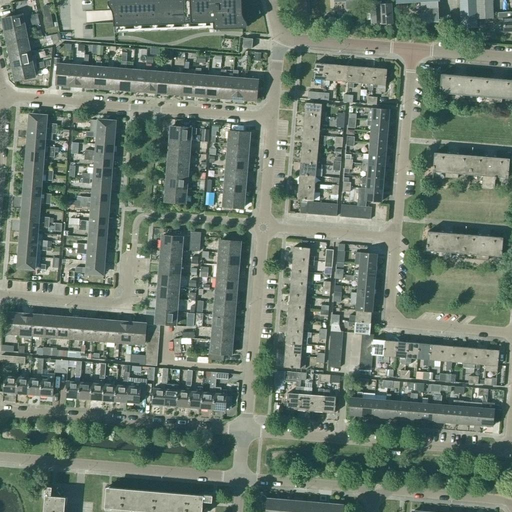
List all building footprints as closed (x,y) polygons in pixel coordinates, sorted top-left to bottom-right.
[(240,0),(128,0),(113,1),(114,33),(242,28),(240,0)] [(306,0),(289,0),(291,19),(307,18),(306,0)] [(438,22),(438,1),(439,1),(439,0),(395,0),(396,4),(421,3),(422,23),(438,22)] [(477,19),(483,19),(493,18),(492,0),(459,0),(461,29),(477,28),(477,19)] [(72,32),(71,2),(59,3),(60,32),(72,32)] [(380,4),(380,2),(370,2),(370,23),(380,23),(380,24),(392,23),(392,3),(380,4)] [(49,5),(42,7),(44,15),(47,29),(53,28),(53,23),(52,21),(51,14),(50,12),(49,5)] [(511,12),(498,13),(498,20),(503,19),(504,32),(511,31),(511,12)] [(37,14),(30,16),(32,26),(39,24),(37,14)] [(5,31),(24,28),(21,15),(3,19),(5,31)] [(8,44),(27,40),(24,28),(5,31),(8,44)] [(53,46),(60,40),(59,34),(45,37),(47,46),(53,45),(53,46)] [(252,49),(252,39),(243,38),(242,48),(252,49)] [(10,56),(29,52),(27,40),(8,44),(10,56)] [(32,65),(32,64),(29,52),(10,56),(13,69),(32,65)] [(205,55),(197,55),(196,63),(204,63),(205,55)] [(32,65),(13,69),(15,81),(34,77),(33,70),(44,67),(44,66),(49,65),(49,61),(43,62),(32,64),(32,65)] [(120,70),(118,89),(131,90),(133,71),(125,70),(126,62),(121,62),(120,70)] [(325,81),(327,64),(314,63),(313,80),(325,81)] [(337,82),(339,65),(327,64),(325,81),(324,86),(329,87),(330,81),(337,82)] [(68,85),(70,66),(59,65),(57,65),(56,84),(68,85)] [(349,83),(351,66),(339,65),(337,82),(349,83)] [(81,86),(83,67),(70,66),(68,85),(81,86)] [(361,84),(362,67),(351,66),(349,83),(348,88),(353,89),(354,83),(361,84)] [(93,87),(95,68),(83,67),(81,86),(93,87)] [(373,88),(375,68),(362,67),(361,84),(369,84),(368,88),(373,88)] [(106,88),(108,69),(95,68),(93,87),(106,88)] [(375,68),(373,88),(377,88),(377,85),(385,86),(387,70),(375,68)] [(118,89),(120,70),(108,69),(106,88),(118,89)] [(231,98),(233,79),(225,78),(226,70),(221,70),(220,78),(219,97),(231,98)] [(144,91),(145,72),(133,71),(131,90),(144,91)] [(233,79),(231,98),(244,99),(245,80),(238,79),(239,71),(233,71),(233,79)] [(156,92),(158,73),(145,72),(144,91),(156,92)] [(169,93),(170,74),(158,73),(156,92),(169,93)] [(181,94),(183,75),(170,74),(169,93),(181,94)] [(477,96),(478,78),(466,77),(466,76),(453,74),(453,75),(441,74),(439,93),(452,94),(451,99),(464,100),(464,95),(477,96)] [(183,75),(181,94),(194,95),(195,76),(183,75)] [(195,76),(194,95),(206,96),(208,77),(195,76)] [(220,78),(208,77),(206,96),(219,97),(220,78)] [(511,99),(511,80),(503,80),(503,79),(490,78),(490,79),(478,78),(477,96),(489,98),(489,102),(501,103),(502,99),(511,99)] [(245,80),(244,99),(256,100),(258,81),(245,80)] [(323,100),(324,93),(308,92),(307,99),(323,100)] [(304,116),(325,118),(326,112),(321,112),(322,104),(305,103),(304,116)] [(368,115),(367,121),(387,122),(389,110),(368,108),(368,115)] [(29,127),(45,128),(46,116),(30,115),(29,127)] [(325,121),(325,118),(304,116),(303,128),(319,129),(320,121),(325,121)] [(343,128),(344,119),(337,118),(336,128),(343,128)] [(355,129),(356,120),(348,119),(347,128),(355,129)] [(86,132),(114,134),(115,122),(98,121),(98,128),(87,127),(86,132)] [(386,134),(387,122),(367,121),(367,126),(371,126),(371,132),(386,134)] [(44,140),(45,128),(29,127),(28,139),(44,140)] [(171,127),(170,140),(189,141),(190,134),(196,135),(197,129),(190,128),(171,127)] [(319,136),(319,129),(303,128),(302,140),(325,142),(326,136),(319,136)] [(228,144),(248,146),(249,133),(230,131),(228,144)] [(113,146),(114,134),(86,132),(86,137),(93,137),(97,138),(97,144),(113,146)] [(385,145),(386,134),(371,132),(370,144),(385,145)] [(44,147),(44,140),(28,139),(27,150),(55,153),(55,148),(44,147)] [(170,140),(169,152),(188,154),(189,141),(170,140)] [(325,146),(325,142),(302,140),(301,152),(317,153),(318,145),(325,146)] [(112,157),(113,146),(97,144),(96,151),(92,151),(85,150),(84,155),(112,157)] [(247,158),(248,146),(228,144),(227,157),(247,158)] [(384,156),(385,145),(370,144),(369,155),(384,156)] [(54,158),(55,153),(27,150),(26,162),(42,163),(43,157),(54,158)] [(169,152),(168,164),(188,166),(188,154),(169,152)] [(316,164),(317,153),(301,152),(300,164),(322,166),(322,165),(316,164)] [(470,175),(472,156),(460,155),(460,154),(446,153),(446,154),(434,153),(433,172),(445,173),(445,178),(457,179),(458,174),(470,175)] [(111,169),(112,157),(84,155),(84,160),(95,161),(95,168),(111,169)] [(383,168),(384,156),(369,155),(368,161),(363,160),(362,166),(383,168)] [(472,156),(470,175),(482,176),(481,189),(494,190),(495,179),(495,177),(507,178),(509,159),(497,158),(497,157),(484,156),(483,157),(472,156)] [(246,171),(247,158),(227,157),(226,169),(246,171)] [(42,170),(42,163),(26,162),(25,174),(53,176),(53,171),(42,170)] [(168,164),(167,177),(187,178),(188,166),(168,164)] [(322,169),(322,166),(300,164),(299,176),(315,177),(316,169),(322,169)] [(382,179),(383,168),(362,166),(362,171),(367,172),(367,177),(366,178),(382,179)] [(110,181),(111,169),(95,168),(94,175),(90,174),(83,173),(82,183),(90,184),(90,179),(94,179),(94,180),(110,181)] [(245,183),(246,171),(226,169),(225,182),(245,183)] [(52,181),(53,176),(25,174),(24,186),(40,187),(41,180),(52,181)] [(315,184),(315,177),(299,176),(298,188),(319,189),(320,184),(315,184)] [(167,177),(166,189),(186,191),(187,178),(167,177)] [(362,177),(361,188),(365,189),(365,190),(381,191),(382,179),(366,178),(367,177),(362,177)] [(342,188),(350,188),(351,183),(348,183),(349,178),(343,178),(343,182),(342,188)] [(109,193),(110,181),(94,180),(93,191),(109,193)] [(244,196),(245,183),(225,182),(224,194),(244,196)] [(40,194),(40,187),(24,186),(24,197),(51,200),(51,194),(40,194)] [(319,193),(319,189),(298,188),(297,199),(313,201),(314,192),(319,193)] [(166,189),(165,202),(185,204),(186,191),(166,189)] [(338,195),(338,191),(331,190),(330,195),(330,200),(337,200),(338,195)] [(380,202),(381,191),(365,190),(364,200),(380,202)] [(108,204),(109,193),(93,191),(92,198),(88,198),(88,197),(81,197),(81,202),(108,204)] [(206,193),(205,205),(213,206),(214,193),(206,193)] [(243,208),(244,196),(224,194),(223,207),(243,208)] [(50,204),(51,200),(24,197),(23,209),(39,210),(39,203),(50,204)] [(107,216),(108,204),(81,202),(80,207),(87,207),(87,209),(91,210),(91,215),(107,216)] [(38,217),(39,210),(23,209),(22,221),(49,223),(49,218),(38,217)] [(90,221),(79,220),(78,230),(90,231),(90,226),(106,228),(107,216),(91,215),(90,221)] [(48,228),(49,223),(22,221),(21,233),(37,234),(37,227),(48,228)] [(90,231),(89,238),(105,239),(106,228),(90,226),(90,231)] [(464,254),(465,235),(453,234),(453,233),(440,232),(440,233),(427,232),(426,251),(439,252),(438,256),(451,257),(451,253),(464,254)] [(36,240),(37,234),(21,233),(20,244),(36,245),(40,245),(40,246),(47,246),(48,241),(36,240)] [(465,235),(464,254),(476,255),(475,259),(488,260),(488,256),(501,257),(503,238),(490,237),(490,236),(477,235),(477,236),(465,235)] [(162,249),(181,250),(182,237),(163,236),(162,249)] [(89,238),(89,244),(73,243),(73,247),(77,248),(77,249),(104,251),(105,239),(89,238)] [(219,253),(239,255),(240,242),(221,241),(219,253)] [(292,260),(314,261),(314,257),(309,256),(310,248),(307,248),(308,241),(302,241),(301,248),(293,247),(292,260)] [(35,257),(36,245),(20,244),(19,256),(35,257)] [(77,249),(77,254),(88,254),(87,262),(103,263),(104,251),(77,249)] [(180,263),(181,250),(162,249),(161,261),(180,263)] [(325,262),(332,263),(333,250),(326,250),(325,262)] [(344,263),(345,251),(337,251),(337,262),(344,263)] [(354,264),(360,265),(375,266),(376,255),(355,252),(354,264)] [(238,267),(239,255),(219,253),(218,266),(238,267)] [(34,264),(35,257),(19,256),(18,268),(34,269),(45,270),(45,265),(34,264)] [(314,266),(314,261),(292,260),(291,272),(308,273),(308,265),(314,266)] [(179,275),(180,263),(161,261),(160,274),(179,275)] [(102,275),(103,263),(87,262),(87,268),(76,267),(75,272),(86,273),(86,274),(102,275)] [(374,278),(375,266),(360,265),(359,271),(354,270),(354,276),(374,278)] [(237,280),(238,267),(218,266),(217,278),(237,280)] [(200,267),(199,277),(208,278),(208,268),(200,267)] [(307,285),(308,273),(291,272),(290,284),(307,285)] [(178,288),(179,275),(160,274),(159,286),(178,288)] [(374,278),(354,276),(345,275),(344,280),(353,281),(358,282),(358,287),(373,289),(374,278)] [(236,292),(237,280),(217,278),(216,291),(236,292)] [(306,297),(307,285),(290,284),(289,296),(306,297)] [(209,291),(209,286),(203,285),(203,289),(199,289),(198,295),(202,296),(203,290),(209,291)] [(177,300),(178,288),(159,286),(158,298),(177,300)] [(334,292),(334,297),(341,297),(341,292),(342,286),(334,286),(334,292)] [(329,297),(330,287),(323,287),(322,296),(329,297)] [(372,300),(373,289),(358,287),(357,293),(351,293),(350,298),(372,300)] [(235,305),(236,292),(216,291),(215,303),(235,305)] [(305,304),(306,297),(289,296),(288,308),(310,309),(310,305),(305,304)] [(176,312),(177,300),(158,298),(157,311),(176,312)] [(371,312),(372,300),(350,298),(350,304),(356,305),(356,310),(371,312)] [(234,317),(235,305),(215,303),(214,316),(234,317)] [(310,314),(310,309),(288,308),(287,320),(304,321),(304,314),(310,314)] [(370,323),(371,312),(356,310),(356,316),(349,315),(349,321),(370,323)] [(175,325),(176,312),(157,311),(156,324),(175,325)] [(19,334),(21,315),(8,314),(6,333),(19,334)] [(32,335),(33,316),(21,315),(19,334),(32,335)] [(44,336),(46,317),(33,316),(32,335),(44,336)] [(233,330),(234,317),(214,316),(213,328),(233,330)] [(57,337),(58,318),(46,317),(44,336),(57,337)] [(69,338),(71,319),(58,318),(57,337),(69,338)] [(82,339),(83,320),(71,319),(69,338),(82,339)] [(94,340),(96,321),(83,320),(82,339),(94,340)] [(303,328),(304,321),(287,320),(286,331),(308,333),(308,329),(303,328)] [(107,341),(108,322),(96,321),(94,340),(107,341)] [(369,335),(369,334),(370,323),(349,321),(348,327),(355,327),(354,334),(362,334),(369,335)] [(119,342),(121,323),(108,322),(107,341),(119,342)] [(131,343),(133,324),(121,323),(119,342),(131,343)] [(133,324),(131,343),(144,344),(146,325),(133,324)] [(231,342),(233,330),(213,328),(212,340),(231,342)] [(311,333),(308,333),(286,331),(285,343),(307,345),(307,339),(309,337),(311,338),(311,333)] [(340,368),(343,332),(331,331),(328,367),(340,368)] [(374,335),(369,334),(369,335),(362,334),(359,370),(371,371),(372,355),(373,340),(374,335)] [(230,355),(231,342),(212,340),(211,353),(208,352),(208,360),(223,361),(224,354),(230,355)] [(384,341),(373,340),(372,355),(377,356),(377,362),(382,363),(384,341)] [(394,357),(396,342),(384,341),(382,363),(388,363),(389,357),(394,357)] [(405,365),(407,343),(396,342),(394,357),(401,358),(400,365),(405,365)] [(306,357),(307,345),(285,343),(284,356),(306,357)] [(418,359),(419,344),(407,343),(405,365),(411,365),(411,359),(418,359)] [(428,366),(430,345),(419,344),(418,359),(423,360),(423,366),(428,366)] [(440,361),(441,346),(430,345),(428,366),(434,367),(434,361),(440,361)] [(452,362),(453,347),(441,346),(440,361),(446,362),(445,370),(451,370),(452,362)] [(463,363),(464,348),(453,347),(452,362),(463,363)] [(43,348),(42,355),(56,356),(57,349),(43,348)] [(474,364),(475,349),(464,348),(463,363),(463,368),(469,369),(474,369),(474,364)] [(485,365),(487,350),(475,349),(474,364),(475,364),(475,369),(480,369),(480,365),(485,365)] [(487,350),(485,365),(485,371),(497,372),(497,366),(499,351),(487,350)] [(305,369),(306,357),(284,356),(283,367),(301,369),(305,369)] [(147,376),(147,380),(154,381),(155,368),(142,367),(141,375),(147,376)] [(215,388),(216,379),(228,380),(228,374),(211,372),(211,378),(210,387),(215,388)] [(300,380),(301,373),(300,373),(285,372),(284,382),(296,383),(295,394),(287,393),(286,410),(298,410),(300,387),(301,380),(300,380)] [(42,377),(41,379),(40,395),(52,396),(54,375),(48,374),(48,377),(42,377)] [(16,393),(17,377),(5,376),(3,392),(16,393)] [(28,394),(29,378),(17,377),(16,393),(28,394)] [(40,395),(41,379),(29,378),(28,394),(40,395)] [(128,386),(127,403),(139,404),(140,398),(146,398),(147,380),(129,378),(128,386)] [(78,399),(79,382),(67,381),(66,398),(78,399)] [(90,400),(91,383),(79,382),(78,399),(90,400)] [(102,401),(104,384),(91,383),(90,400),(102,401)] [(114,401),(116,385),(104,384),(102,401),(114,401)] [(126,402),(128,386),(116,385),(114,401),(126,402)] [(312,388),(300,387),(298,410),(310,411),(311,395),(312,388)] [(164,406),(166,389),(153,388),(152,405),(164,406)] [(214,393),(213,410),(225,411),(227,394),(226,394),(227,391),(221,390),(221,388),(215,388),(215,393),(214,393)] [(176,407),(178,390),(166,389),(164,406),(176,407)] [(322,412),(324,390),(318,389),(317,396),(311,395),(310,411),(322,412)] [(189,408),(190,391),(178,390),(176,407),(189,408)] [(324,390),(322,412),(334,413),(336,397),(329,397),(329,390),(324,390)] [(201,409),(202,392),(190,391),(189,408),(201,409)] [(213,410),(214,393),(202,392),(201,409),(213,410)] [(361,415),(362,399),(363,393),(357,392),(357,399),(350,398),(348,414),(361,415)] [(420,420),(421,404),(417,404),(417,394),(410,393),(410,403),(409,403),(408,419),(420,420)] [(396,418),(398,402),(390,401),(391,395),(386,395),(386,401),(384,417),(396,418)] [(444,422),(445,406),(441,405),(442,396),(434,395),(434,405),(433,405),(432,421),(444,422)] [(372,416),(373,400),(362,399),(361,415),(372,416)] [(384,417),(386,401),(373,400),(372,416),(384,417)] [(456,423),(458,401),(453,400),(453,406),(445,406),(444,422),(456,423)] [(468,424),(470,402),(458,401),(456,423),(468,424)] [(408,419),(409,403),(398,402),(396,418),(408,419)] [(481,409),(482,402),(470,402),(468,424),(480,425),(481,409)] [(432,421),(433,405),(421,404),(420,420),(432,421)] [(492,426),(493,422),(494,410),(481,409),(480,425),(492,426)] [(58,491),(56,488),(45,487),(45,496),(47,496),(46,511),(64,511),(65,497),(61,497),(58,492),(61,490),(61,489),(58,491)] [(203,498),(106,490),(105,508),(153,511),(202,511),(207,509),(209,511),(210,511),(208,508),(211,506),(212,496),(203,495),(203,498)] [(279,511),(280,501),(267,500),(266,511),(279,511)] [(291,511),(293,502),(280,501),(279,511),(291,511)] [(304,511),(305,503),(293,502),(291,511),(304,511)] [(316,511),(318,504),(305,503),(304,511),(316,511)]
